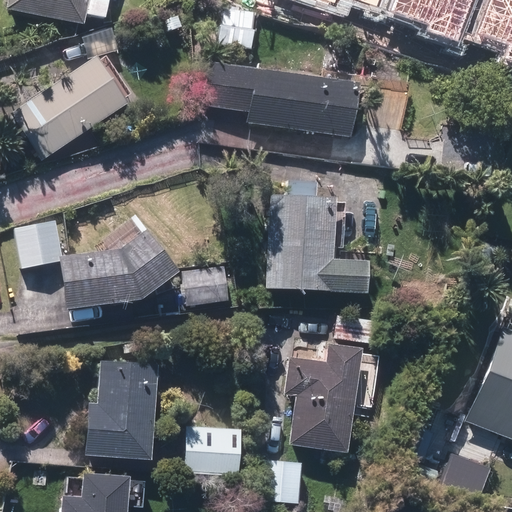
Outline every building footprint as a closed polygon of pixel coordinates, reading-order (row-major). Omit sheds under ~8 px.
[(80,0),(4,0),(2,11),(76,25),(80,0)] [(344,0),(340,14),(421,43),(435,0),(344,0)] [(216,15),(214,47),(249,50),(252,18),(216,15)] [(6,118),(37,163),(119,108),(88,62),(6,118)] [(348,87),(204,66),(197,107),(244,114),(242,124),(341,138),(348,87)] [(326,201),(263,199),(260,291),(359,295),(360,265),(324,263),(326,201)] [(45,225),(10,232),(18,271),(53,264),(45,225)] [(61,311),(134,303),(170,275),(139,234),(114,253),(55,260),(61,311)] [(180,273),(184,308),(224,303),(220,269),(180,273)] [(332,318),(329,342),(368,348),(371,323),(332,318)] [(511,336),(496,330),(459,423),(511,443),(511,336)] [(292,397),(284,447),(339,455),(355,352),(322,347),(319,366),(286,361),(281,395),(292,397)] [(85,407),(81,458),(144,463),(152,368),(96,364),(92,407),(85,407)] [(183,428),(179,475),(230,480),(234,433),(183,428)] [(259,464),(256,502),(292,505),(295,467),(259,464)] [(118,511),(121,480),(78,477),(77,501),(58,499),(56,511),(118,511)]
